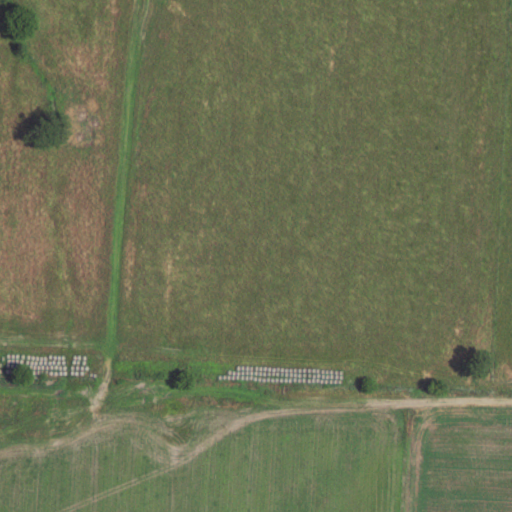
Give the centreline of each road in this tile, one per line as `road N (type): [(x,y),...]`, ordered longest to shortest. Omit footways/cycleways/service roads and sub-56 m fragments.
road 1 (track): [(511,404),(39,386)]
road 2 (track): [(145,0),(129,61),(105,389)]
